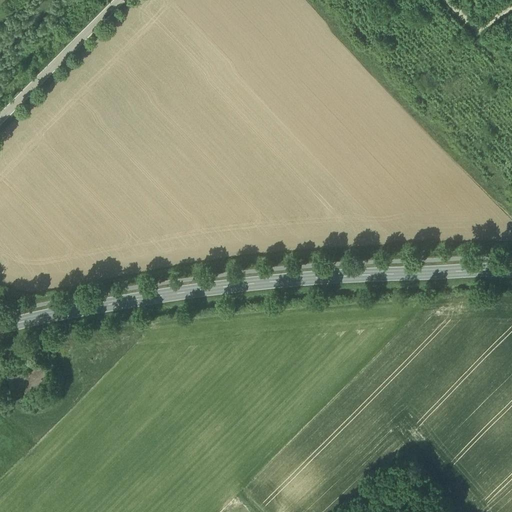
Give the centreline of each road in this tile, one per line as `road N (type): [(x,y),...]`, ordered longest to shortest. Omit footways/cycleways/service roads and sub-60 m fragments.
road 1 (secondary): [(511,268),(246,282),(0,326)]
road 2 (unclassified): [(0,123),(123,0)]
